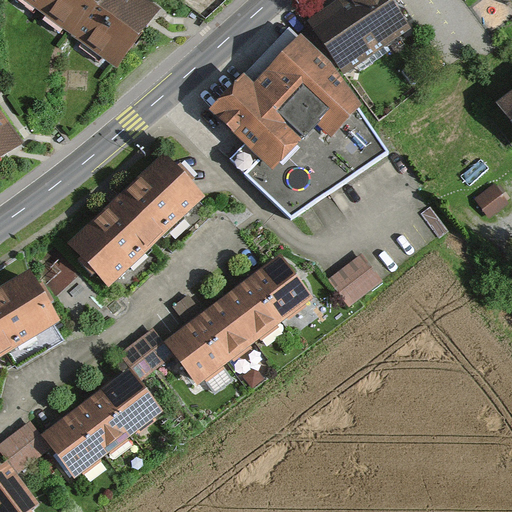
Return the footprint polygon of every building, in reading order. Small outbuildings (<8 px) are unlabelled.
[(25,0),(116,72),(157,22),(128,0),(25,0)] [(347,0),(306,23),(335,74),(405,34),(385,0),(347,0)] [(388,161),(332,77),(289,35),(210,116),(243,148),(227,163),(291,225),(388,161)] [(511,96),(493,111),(511,136),(511,96)] [(0,121),(0,165),(20,152),(0,121)] [(65,248),(108,294),(203,207),(161,161),(117,202),(65,248)] [(476,200),(493,219),(511,201),(511,198),(497,182),(476,200)] [(361,259),(330,282),(349,308),(380,285),(361,259)] [(196,388),(311,304),(281,261),(262,275),(242,290),(207,315),(187,330),(165,347),(174,359),(196,388)] [(0,362),(58,328),(27,276),(0,292),(0,362)] [(192,294),(175,306),(187,324),(205,312),(192,294)] [(138,385),(174,359),(165,347),(152,330),(116,357),(130,375),(138,385)] [(75,482),(161,416),(138,385),(130,375),(112,389),(92,404),(64,425),(43,441),(51,451),(75,482)] [(31,425),(0,447),(0,452),(17,476),(51,451),(43,441),(31,425)] [(0,474),(0,511),(37,511),(41,510),(10,467),(0,474)]
